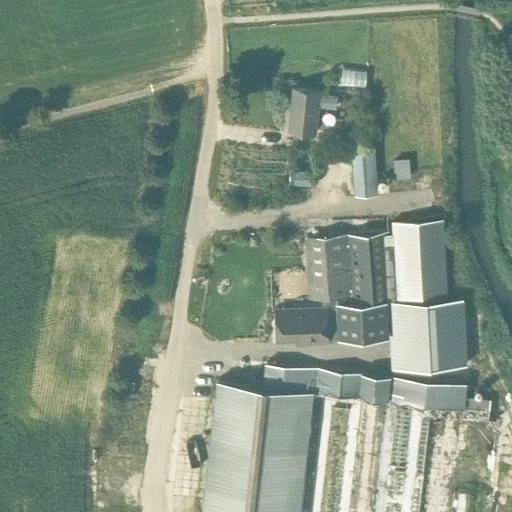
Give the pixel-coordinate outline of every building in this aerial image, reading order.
[(299,0),(273,0),(274,9),(299,11),(299,0)] [(105,7),(88,9),(89,20),(107,18),(105,7)] [(343,69),(342,85),(366,86),(367,71),(343,69)] [(329,85),(337,76),(332,70),(323,79),(329,85)] [(322,90),(313,89),(293,87),(289,128),(317,131),(320,106),(335,107),(336,95),(322,94),(322,90)] [(379,194),(376,145),(352,147),(355,196),(379,194)] [(413,176),(414,158),(399,157),(399,176),(413,176)] [(315,170),(290,168),(289,183),(314,185),(315,170)] [(297,308),(277,309),(278,339),(297,338),(298,341),(318,340),(329,340),(329,337),(341,336),(389,334),(392,356),(395,356),(394,363),(445,361),(468,360),(465,297),(447,298),(444,218),(393,221),(394,230),(394,236),(388,237),(387,230),(307,235),(310,298),(324,297),(325,307),(297,308)] [(259,235),(250,236),(251,246),(259,246),(259,235)] [(218,379),(203,511),(488,511),(494,458),(498,419),(488,418),(490,398),(466,395),(467,382),(368,371),(267,361),(265,372),(250,371),(249,382),(218,379)] [(444,367),(403,367),(403,375),(444,374),(444,367)] [(120,379),(118,394),(133,396),(135,381),(120,379)]
